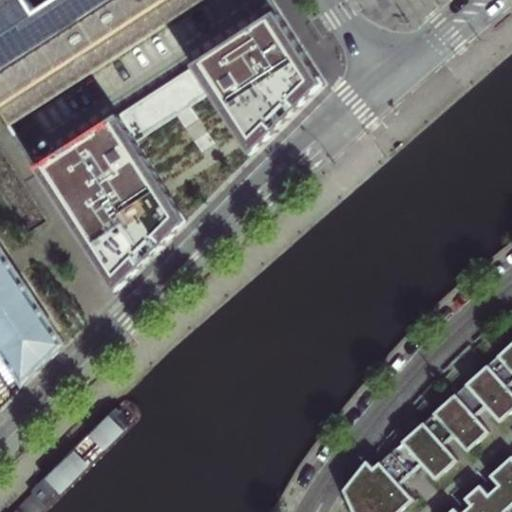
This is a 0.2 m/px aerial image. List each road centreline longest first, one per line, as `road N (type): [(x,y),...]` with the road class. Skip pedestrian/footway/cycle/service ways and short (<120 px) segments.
road 1 (tertiary): [(384,82),(0,446)]
road 2 (residential): [(511,276),(421,358),(302,511)]
road 3 (tertiary): [(486,0),(384,82)]
